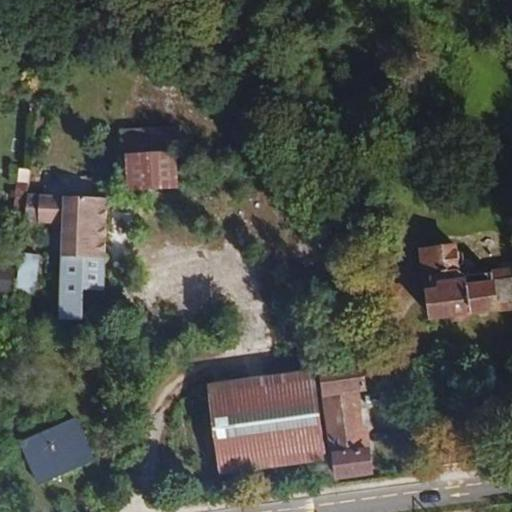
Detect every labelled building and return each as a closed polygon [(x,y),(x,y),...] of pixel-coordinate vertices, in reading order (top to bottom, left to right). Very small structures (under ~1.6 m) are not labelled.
[(175,128),(123,130),(127,193),(179,190),(175,128)] [(28,200),(29,185),(17,184),(13,212),(26,214),(28,200)] [(41,225),(41,200),(28,200),(26,214),(25,225),(41,225)] [(108,292),(109,200),(41,200),(41,225),(66,225),(65,322),(88,322),(88,292),(108,292)] [(25,225),(26,214),(13,212),(9,241),(23,242),(25,225)] [(458,246),(421,251),(431,320),(511,309),(511,271),(462,277),(458,246)] [(31,293),(35,256),(21,255),(20,263),(17,294),(31,293)] [(0,291),(15,292),(16,269),(0,268),(0,291)] [(366,449),(359,392),(366,391),(362,363),(313,371),(326,461),(328,480),(330,480),(377,473),(373,448),(366,449)] [(326,461),(313,371),(208,386),(220,476),(326,461)] [(74,421),(22,445),(39,484),(92,460),(74,421)]
